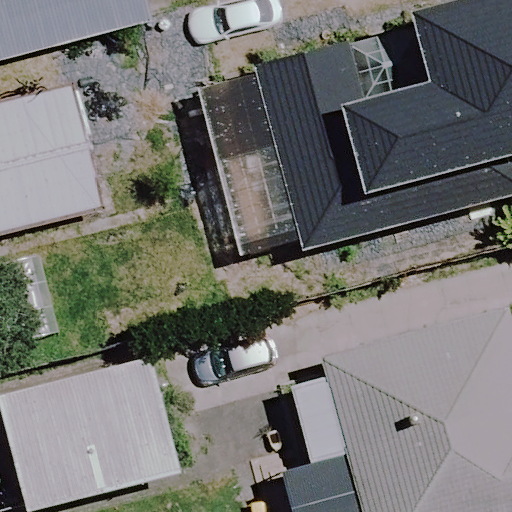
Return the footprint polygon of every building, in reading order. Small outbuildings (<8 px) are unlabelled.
[(144,0),(0,0),(0,67),(151,25),(144,0)] [(511,0),(334,0),(380,197),(511,167),(511,0)] [(328,112),(300,2),(191,30),(199,60),(116,82),(137,160),(328,112)] [(76,95),(0,112),(0,250),(107,226),(76,95)] [(308,364),(344,511),(511,511),(511,390),(495,319),(308,364)] [(145,357),(0,399),(0,450),(17,511),(73,511),(181,481),(145,357)]
